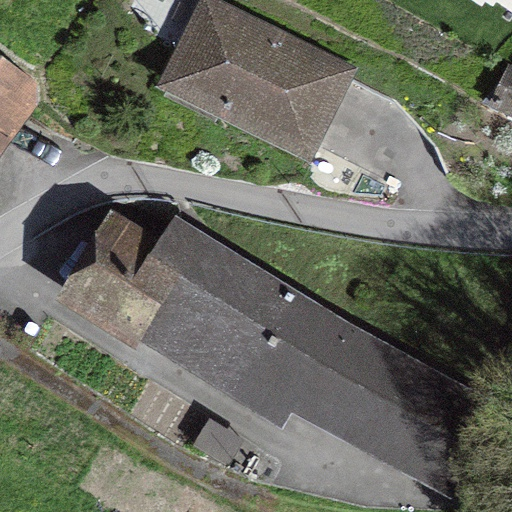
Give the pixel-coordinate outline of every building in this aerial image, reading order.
[(343,74),(209,7),(171,83),(305,150),(343,74)] [(0,116),(25,79),(0,61),(0,116)] [(492,105),(511,114),(511,70),(509,69),(492,105)] [(74,296),(141,338),(203,241),(173,221),(158,244),(120,220),(74,296)] [(204,240),(203,241),(141,338),(280,424),(299,394),(390,445),(382,459),(446,494),(495,407),(297,297),(204,240)]
